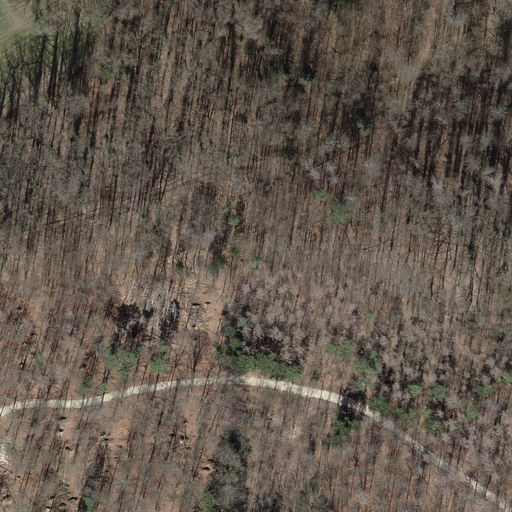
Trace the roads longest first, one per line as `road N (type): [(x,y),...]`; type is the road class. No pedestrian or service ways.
road 1 (track): [(0,414),(211,380),(312,391),(399,432),(510,511)]
road 2 (track): [(460,0),(417,63),(284,161),(220,167),(0,239)]
